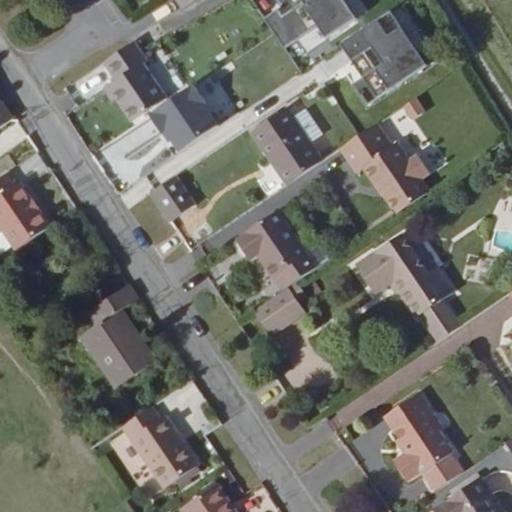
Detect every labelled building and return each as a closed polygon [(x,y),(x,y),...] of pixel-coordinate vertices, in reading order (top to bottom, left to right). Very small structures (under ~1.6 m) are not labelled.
[(182,18),(208,0),(166,0),(169,3),(182,18)] [(316,35),(325,48),(355,27),(340,5),(346,1),(345,0),(292,0),(301,12),(293,17),(309,40),(316,35)] [(293,17),(279,27),(296,48),(309,40),(293,17)] [(260,31),(281,59),(296,48),(279,27),(274,20),(260,31)] [(375,29),(340,53),(351,70),(371,57),(382,73),(375,78),(389,99),(426,74),(400,37),(387,46),(375,29)] [(139,75),(129,63),(125,57),(95,79),(106,95),(101,99),(111,113),(126,135),(159,112),(135,77),(139,75)] [(191,97),(147,127),(166,154),(169,152),(177,163),(216,136),(202,115),(203,114),(191,97)] [(111,113),(101,99),(96,103),(104,116),(111,113)] [(402,106),(409,122),(424,115),(418,100),(402,106)] [(246,144),(284,197),(321,172),(283,118),(246,144)] [(397,225),(428,204),(418,190),(426,186),(425,185),(414,168),(413,168),(407,172),(395,154),(389,158),(374,136),(335,163),(352,189),(360,183),(370,197),(375,194),(383,207),(397,225)] [(425,161),(414,168),(425,185),(437,177),(438,168),(433,162),(425,161)] [(163,172),(137,189),(156,217),(181,199),(163,172)] [(0,238),(13,257),(48,233),(18,190),(12,194),(3,181),(0,183),(0,238)] [(375,194),(370,197),(379,210),(383,207),(375,194)] [(276,224),(234,253),(247,273),(256,269),(270,287),(280,281),(305,265),(276,224)] [(450,303),(432,279),(425,284),(407,258),(398,243),(352,274),(374,307),(389,297),(412,328),(415,326),(424,339),(434,354),(460,336),(450,321),(443,309),(450,303)] [(425,284),(432,279),(440,274),(423,248),(407,258),(425,284)] [(305,265),(280,281),(291,296),(294,295),(330,270),(319,255),(305,265)] [(283,302),(291,296),(280,281),(270,287),(281,303),(283,302)] [(131,304),(121,288),(82,314),(91,328),(72,342),(106,393),(149,365),(116,316),(131,304)] [(283,302),(295,319),(306,311),(294,295),(291,296),(283,302)] [(281,303),(249,325),(267,352),(302,329),(295,319),(283,302),(281,303)] [(419,473),(437,498),(465,479),(448,453),(452,450),(440,431),(444,428),(421,392),(383,418),(402,449),(389,460),(404,483),(419,473)] [(155,422),(147,410),(118,431),(162,491),(195,468),(160,419),(155,422)] [(504,511),(500,505),(485,483),(443,511),(504,511)] [(226,511),(212,490),(179,511),(226,511)]
